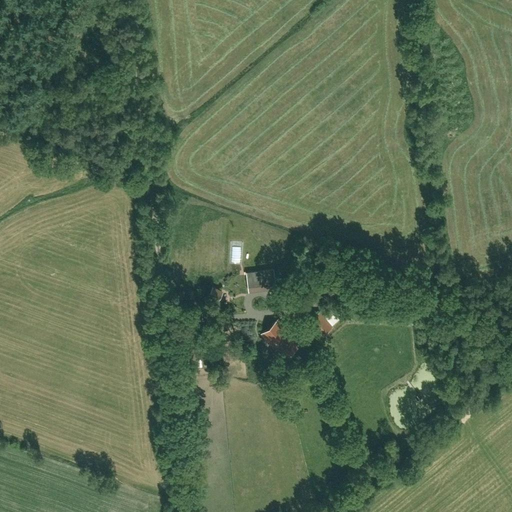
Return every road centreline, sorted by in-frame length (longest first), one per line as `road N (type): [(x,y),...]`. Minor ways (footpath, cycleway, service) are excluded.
road 1 (track): [(134,0),(185,511)]
road 2 (track): [(511,364),(336,511)]
